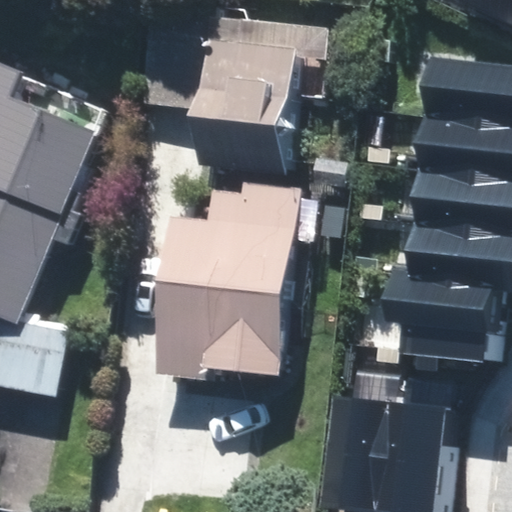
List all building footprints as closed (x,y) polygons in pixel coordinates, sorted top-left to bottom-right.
[(511,26),(511,0),(465,0),(463,5),(511,26)] [(215,103),(209,172),(291,179),(302,58),(329,61),(331,37),(224,28),(217,103),(215,103)] [(511,68),(433,61),(428,118),(511,125),(511,68)] [(0,320),(25,331),(106,141),(24,106),(32,87),(0,73),(0,320)] [(511,125),(428,118),(424,167),(511,176),(511,125)] [(511,176),(424,167),(417,222),(511,232),(511,176)] [(218,229),(181,225),(165,378),(221,384),(222,376),(282,383),(301,199),(255,195),(254,204),(221,201),(218,229)] [(511,232),(417,222),(412,277),(504,286),(511,287),(511,232)] [(412,277),(388,275),(383,324),(499,335),(504,286),(412,277)] [(29,346),(0,341),(0,390),(64,401),(76,330),(33,323),(29,346)] [(374,511),(377,511),(389,400),(335,395),(323,507),(374,511)] [(430,511),(441,405),(389,400),(377,511),(430,511)]
